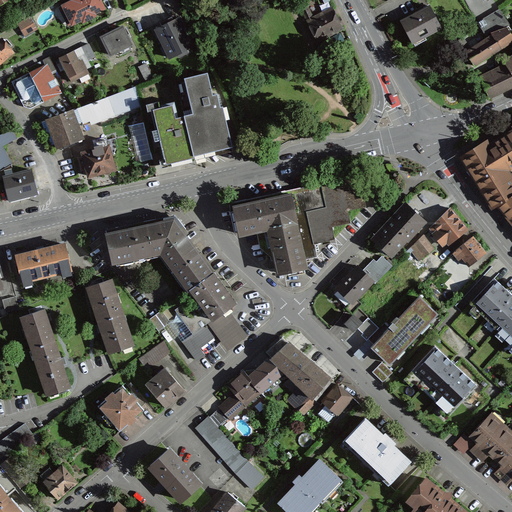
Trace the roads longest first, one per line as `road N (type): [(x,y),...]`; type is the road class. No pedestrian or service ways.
road 1 (residential): [(298,304),(376,393),(510,511)]
road 2 (residential): [(117,469),(298,304)]
road 3 (residential): [(0,76),(155,0)]
road 4 (residential): [(206,181),(226,243),(298,304)]
road 5 (unclassified): [(422,131),(511,252)]
road 6 (tertiary): [(62,214),(206,181)]
road 7 (tertiary): [(206,181),(350,148)]
road 8 (residential): [(62,214),(45,152),(0,91)]
road 9 (residential): [(298,304),(386,212)]
